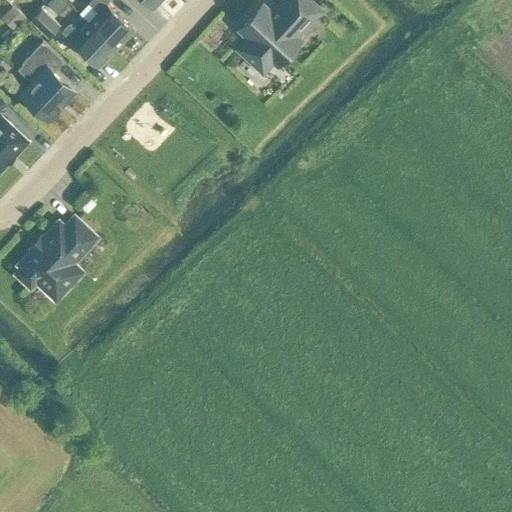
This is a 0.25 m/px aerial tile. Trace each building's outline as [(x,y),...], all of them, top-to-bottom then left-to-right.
[(88,20),(116,46),(133,28),(103,0),(88,0),(87,1),(97,10),(88,20)] [(294,34),(319,7),(311,0),(281,0),(276,6),(280,10),(275,16),(262,4),(240,27),(248,35),(238,47),(261,69),(263,67),(259,64),(268,54),(276,61),(298,38),(294,34)] [(59,23),(41,7),(31,19),(48,35),(59,23)] [(116,46),(88,20),(79,30),(69,21),(61,30),(98,65),(116,46)] [(64,59),(42,39),(21,61),(36,76),(21,92),(27,98),(25,100),(39,112),(41,111),(47,116),(56,107),(58,109),(66,100),(64,98),(72,89),(53,70),(64,59)] [(0,106),(9,97),(0,87),(0,59),(5,54),(0,49),(0,106)] [(1,116),(0,116),(0,166),(5,160),(6,159),(12,153),(13,152),(26,139),(1,116)] [(19,273),(27,281),(32,281),(35,277),(55,296),(81,269),(71,260),(95,235),(74,215),(64,225),(58,220),(42,238),(39,235),(31,243),(34,246),(19,262),(22,265),(19,268),(19,273)]
